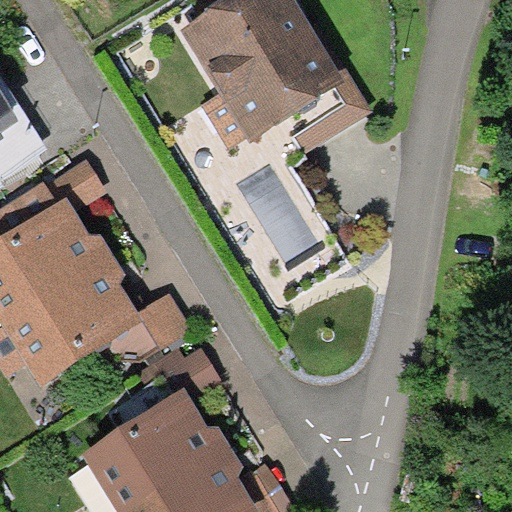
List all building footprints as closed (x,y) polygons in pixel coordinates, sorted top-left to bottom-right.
[(293,0),(233,0),(182,31),(251,147),(288,124),(307,154),(373,114),(339,57),(331,61),(293,0)] [(0,146),(4,144),(1,140),(20,128),(0,97),(0,146)] [(0,212),(0,236),(3,242),(67,203),(74,214),(107,193),(88,162),(47,187),(45,184),(0,212)] [(0,244),(0,323),(3,329),(114,259),(106,248),(101,240),(94,245),(74,214),(67,203),(3,242),(0,244)] [(121,270),(114,259),(3,329),(0,330),(0,368),(7,379),(27,366),(43,390),(112,347),(143,327),(136,317),(117,286),(127,280),(121,270)] [(169,296),(136,317),(143,327),(112,347),(121,362),(141,365),(161,353),(192,332),(169,296)] [(163,375),(178,398),(185,393),(192,405),(224,385),(202,350),(163,375)] [(82,458),(115,511),(133,511),(231,450),(224,438),(219,431),(211,435),(192,405),(185,393),(178,398),(82,458)] [(238,461),(231,450),(133,511),(257,511),(241,488),(234,477),(244,470),(238,461)] [(285,511),(261,475),(241,488),(257,511),(285,511)]
